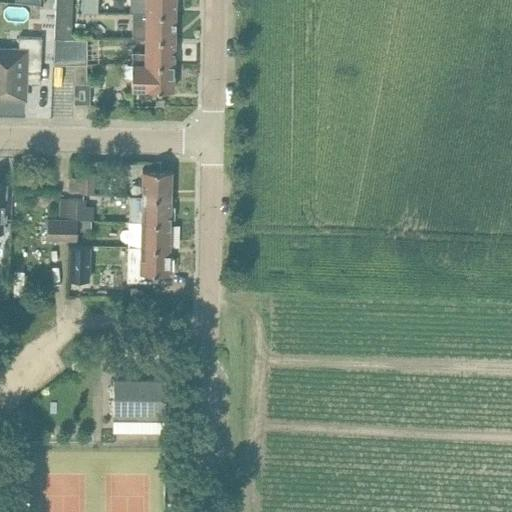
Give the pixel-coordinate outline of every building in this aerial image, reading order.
[(55,0),(54,36),(71,37),(72,0),(55,0)] [(129,0),(130,11),(133,11),(146,12),(175,12),(175,0),(129,0)] [(175,12),(146,12),(133,11),(133,37),(145,37),(174,38),(175,12)] [(0,97),(25,98),(26,70),(40,70),(42,37),(19,36),(18,48),(12,48),(12,57),(0,56),(0,97)] [(54,36),(53,63),(74,63),(86,63),(86,37),(71,37),(54,36)] [(174,63),(174,38),(145,37),(145,52),(132,52),(132,63),(174,63)] [(74,63),(74,83),(86,83),(86,63),(74,63)] [(173,89),(174,63),(132,63),(131,88),(173,89)] [(171,170),(142,169),(142,189),(142,195),(171,196),(171,170)] [(69,177),(68,191),(93,192),(94,173),(80,172),(80,177),(69,177)] [(129,219),(170,220),(170,217),(174,217),(174,205),(170,205),(171,196),(142,195),(130,195),(129,219)] [(62,197),(62,218),(81,219),(91,219),(91,205),(86,204),(86,198),(62,197)] [(91,229),(91,219),(81,219),(62,218),(48,218),(48,239),(77,239),(77,229),(91,229)] [(170,220),(129,219),(127,219),(127,224),(129,224),(128,245),(169,246),(170,220)] [(69,244),(67,278),(89,279),(90,245),(69,244)] [(169,246),(128,245),(128,279),(158,280),(158,272),(169,272),(169,268),(173,268),(173,256),(169,256),(169,246)] [(165,378),(113,378),(113,414),(165,415),(165,378)]
